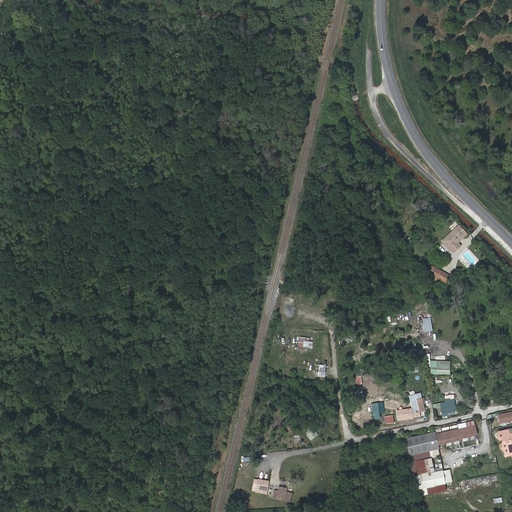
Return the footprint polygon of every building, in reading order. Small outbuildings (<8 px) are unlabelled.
[(459,226),(450,234),(451,236),(460,227),(459,226)] [(458,243),(456,241),(465,232),(460,227),(451,236),(450,234),(443,241),(454,252),(460,246),(458,243)] [(465,232),(456,241),(458,243),(467,234),(465,232)] [(451,285),(452,280),(441,278),(434,272),(429,278),(433,282),(451,285)] [(423,318),(424,332),(432,331),(431,317),(423,318)] [(436,356),(428,357),(429,370),(435,369),(435,366),(437,366),(436,356)] [(319,364),(319,371),(315,370),(314,376),(325,377),(326,365),(319,364)] [(413,412),(420,411),(417,398),(422,397),(421,393),(410,396),(412,407),(413,412)] [(446,402),(441,402),(442,407),(443,415),(447,415),(447,411),(456,410),(455,400),(451,401),(450,398),(446,398),(446,402)] [(384,412),(383,403),(372,404),(373,420),(381,419),(380,413),(384,412)] [(396,405),(398,419),(413,417),(412,407),(402,409),(402,404),(396,405)] [(385,416),(386,424),(394,422),(393,415),(385,416)] [(476,425),(442,433),(444,443),(461,439),(478,435),(476,425)] [(511,428),(499,431),(500,436),(503,436),(507,454),(511,453),(511,428)] [(435,432),(406,438),(410,455),(429,451),(439,449),(438,444),(436,434),(435,432)] [(442,433),(436,434),(438,444),(444,443),(442,433)] [(429,451),(410,455),(414,477),(428,474),(425,459),(431,458),(429,451)] [(428,474),(414,477),(417,489),(445,483),(452,481),(450,469),(428,474)] [(269,482),(258,480),(256,487),(268,489),(269,482)] [(445,483),(417,489),(419,496),(447,490),(445,483)] [(275,490),(273,499),(290,502),(292,493),(286,493),(287,489),(279,487),(279,491),(275,490)]
